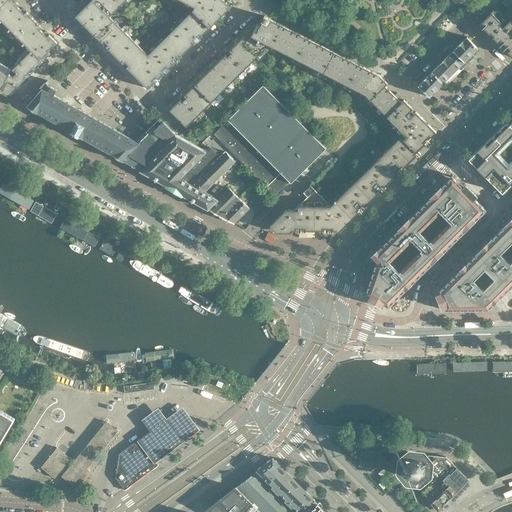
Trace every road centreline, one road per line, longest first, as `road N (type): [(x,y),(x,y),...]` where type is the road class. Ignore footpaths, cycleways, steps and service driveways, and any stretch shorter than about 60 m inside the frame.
road 1 (residential): [(341,316),(365,249),(511,101)]
road 2 (tertiary): [(229,259),(0,132)]
road 3 (residential): [(81,35),(151,104),(252,0)]
road 4 (tertiary): [(247,417),(117,511)]
road 5 (tertiary): [(160,511),(277,426)]
road 6 (tertiary): [(341,316),(229,259)]
road 7 (tertiary): [(363,511),(277,426)]
